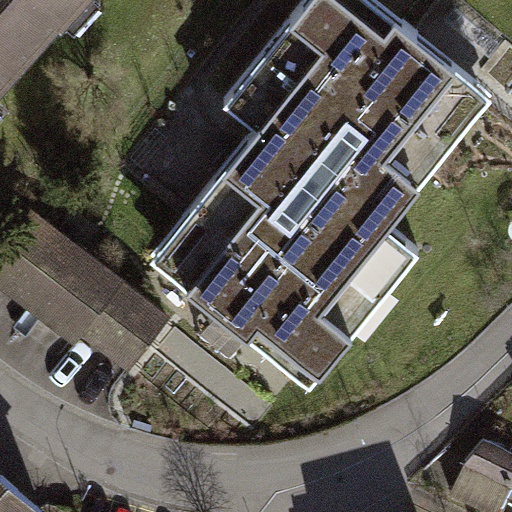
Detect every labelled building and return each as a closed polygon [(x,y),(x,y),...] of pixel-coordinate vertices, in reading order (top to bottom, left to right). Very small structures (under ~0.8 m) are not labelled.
[(0,0),(0,66),(58,0),(0,0)] [(409,243),(378,217),(483,87),(374,0),(291,0),(216,93),(248,119),(143,250),(301,377),(409,243)] [(156,316),(9,204),(0,216),(0,278),(70,332),(76,324),(123,360),(156,316)] [(469,458),(511,479),(511,476),(511,449),(487,437),(469,458)] [(511,479),(469,458),(453,490),(498,511),(502,511),(511,491),(511,479)] [(0,511),(31,511),(35,509),(0,477),(0,511)]
